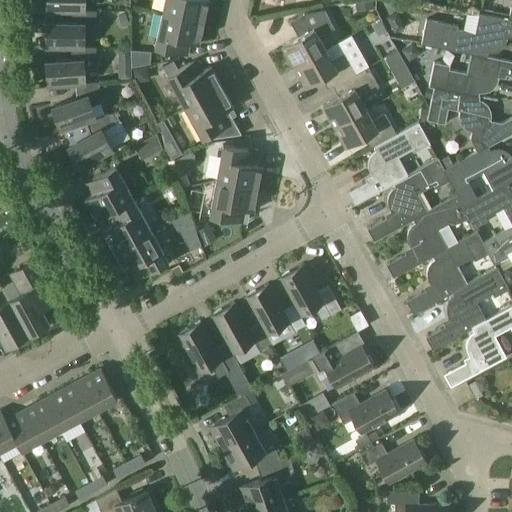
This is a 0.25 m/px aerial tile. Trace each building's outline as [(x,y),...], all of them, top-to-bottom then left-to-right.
[(46,0),(47,10),(72,11),(84,11),(84,10),(84,0),(46,0)] [(164,0),(162,14),(203,23),(208,0),(207,0),(164,0)] [(46,46),(71,47),(84,47),(84,46),(84,23),(96,23),(96,10),(84,10),(84,11),(72,11),(72,23),(46,23),(46,46)] [(302,30),(304,33),(282,46),(294,66),(325,49),(319,38),(334,29),(324,10),(305,13),(290,22),(293,27),(302,30)] [(458,25),(426,19),(421,44),(470,54),(470,53),(487,56),(488,53),(494,52),(499,50),(504,46),(506,40),(508,34),(511,34),(511,19),(508,19),(479,13),(475,33),(457,29),(458,25)] [(154,49),(179,55),(182,42),(198,46),(203,23),(162,14),(154,49)] [(47,85),(75,84),(85,83),(85,82),(83,60),(96,59),(96,47),(84,46),(84,47),(71,47),(71,60),(46,62),(47,85)] [(333,85),(339,83),(355,73),(344,53),(331,60),(325,49),(294,66),(305,87),(328,75),(333,85)] [(396,49),(384,56),(390,67),(402,60),(396,49)] [(429,86),(433,87),(434,87),(479,96),(479,95),(479,92),(486,92),(491,90),(496,85),(498,80),(499,73),(511,75),(511,60),(487,56),(470,53),(470,54),(466,72),(449,69),(450,65),(434,62),(429,86)] [(167,75),(185,107),(222,86),(210,66),(196,73),(190,62),(167,75)] [(322,105),(334,126),(366,109),(359,97),(379,86),(367,66),(355,73),(339,83),(345,93),(322,105)] [(60,130),(86,121),(95,117),(91,106),(102,102),(100,93),(99,81),(85,82),(85,83),(75,84),(76,99),(52,107),(60,130)] [(185,107),(202,139),(208,135),(209,137),(234,134),(241,134),(228,110),(233,107),(222,86),(185,107)] [(480,141),(484,147),(484,148),(488,145),(488,146),(511,132),(511,116),(496,125),(489,124),(491,116),(490,109),(486,103),(479,99),(480,95),(479,95),(479,96),(434,87),(433,87),(427,120),(445,123),(448,108),(459,110),(458,117),(460,124),(465,129),(471,132),(470,139),(480,141)] [(368,135),(374,145),(396,133),(384,112),(372,119),(366,109),(334,126),(346,147),(368,135)] [(68,146),(79,167),(112,149),(112,148),(130,138),(121,120),(113,125),(108,112),(95,117),(86,121),(90,134),(68,146)] [(162,119),(156,122),(161,131),(161,132),(168,128),(162,119)] [(354,204),(394,183),(393,182),(408,174),(407,174),(409,173),(398,152),(413,143),(415,147),(428,140),(418,121),(396,133),(374,145),(373,146),(376,150),(371,154),(368,159),(368,165),(369,171),(373,178),(347,192),(354,204)] [(134,146),(141,160),(163,149),(157,134),(134,146)] [(223,144),(216,180),(258,188),(262,165),(246,162),(249,149),(223,144)] [(511,179),(511,157),(511,155),(507,151),(502,148),(496,147),(490,149),(488,146),(488,145),(484,148),(484,147),(444,169),(443,169),(447,176),(449,180),(455,191),(457,194),(463,205),(476,198),(468,184),(466,180),(482,171),(492,189),(493,190),(507,182),(508,182),(511,179)] [(374,241),(413,219),(427,211),(427,210),(429,209),(418,188),(433,180),(435,183),(447,176),(443,169),(444,169),(438,158),(409,173),(407,174),(408,174),(393,182),(394,183),(395,186),(390,190),(388,196),(387,202),(389,208),(392,214),(367,228),(374,241)] [(109,212),(132,199),(114,166),(91,179),(98,191),(83,199),(95,220),(109,212)] [(209,216),(235,221),(238,208),(253,211),(258,188),(216,180),(209,216)] [(499,205),(511,226),(511,225),(511,184),(509,185),(508,182),(507,182),(493,190),(492,189),(476,198),(463,205),(467,213),(469,216),(468,217),(473,224),(485,218),(484,214),(499,205)] [(0,210),(11,204),(0,184),(0,210)] [(393,277),(433,255),(432,255),(447,247),(447,246),(448,245),(437,224),(453,216),(455,219),(467,213),(463,205),(457,194),(429,209),(427,210),(427,211),(413,219),(415,222),(410,226),(407,232),(407,238),(409,244),(412,250),(386,264),(393,277)] [(112,251),(149,231),(132,199),(109,212),(115,223),(101,230),(112,251)] [(187,210),(169,220),(172,228),(181,232),(193,226),(187,210)] [(494,264),(495,264),(509,256),(507,252),(511,249),(511,225),(511,226),(483,241),(487,249),(489,253),(488,253),(494,264)] [(413,313),(452,292),(452,291),(467,283),(466,283),(468,282),(457,261),(472,252),(474,256),(487,249),(483,241),(477,230),(448,245),(447,246),(447,247),(432,255),(433,255),(434,258),(430,262),(427,268),(426,274),(428,280),(432,286),(406,300),(413,313)] [(149,231),(112,251),(123,272),(132,267),(134,272),(133,272),(137,279),(166,263),(149,231)] [(9,300),(27,334),(49,322),(41,309),(57,300),(35,260),(11,274),(22,293),(9,300)] [(293,304),(300,315),(314,307),(321,319),(340,308),(327,285),(317,291),(303,265),(279,278),(293,304)] [(432,349),(472,328),(472,327),(486,319),(488,318),(476,297),(492,289),(494,292),(507,285),(497,266),(468,282),(466,283),(467,283),(452,291),(452,292),(454,295),(449,299),(446,304),(446,310),(448,316),(451,323),(425,337),(432,349)] [(259,322),(266,334),(289,321),(294,331),(305,324),(300,315),(293,304),(283,310),(268,284),(245,297),(259,322)] [(0,334),(6,346),(27,334),(9,300),(0,305),(0,334)] [(225,341),(232,352),(255,340),(260,349),(271,343),(266,334),(259,322),(249,328),(235,303),(211,316),(225,341)] [(443,374),(450,386),(506,356),(495,335),(511,327),(511,329),(511,304),(488,318),(486,319),(472,327),(472,328),(474,331),(469,335),(466,340),(466,347),(467,352),(471,359),(443,374)] [(348,317),(357,332),(369,325),(360,310),(348,317)] [(211,364),(218,376),(239,365),(232,352),(225,341),(215,347),(201,321),(177,334),(198,371),(211,364)] [(324,365),(336,387),(373,367),(360,343),(344,353),(337,342),(281,373),(288,385),(324,365)] [(101,368),(81,378),(97,408),(117,398),(101,368)] [(62,389),(78,418),(97,408),(81,378),(62,389)] [(43,399),(59,429),(78,418),(62,389),(43,399)] [(353,418),(362,433),(399,412),(386,389),(360,403),(354,392),(333,404),(344,423),(353,418)] [(321,391),(305,401),(312,412),(328,403),(321,391)] [(209,427),(221,448),(256,428),(244,408),(251,404),(245,394),(224,405),(229,416),(209,427)] [(24,409),(40,439),(59,429),(43,399),(24,409)] [(24,409),(6,419),(5,419),(17,441),(21,449),(40,439),(24,409)] [(17,441),(5,419),(6,419),(1,410),(0,410),(0,449),(10,444),(17,441)] [(253,458),(257,468),(279,458),(273,446),(268,449),(256,428),(221,448),(233,469),(253,458)] [(376,459),(389,482),(426,462),(413,438),(387,453),(381,442),(360,454),(367,465),(376,459)] [(126,462),(131,470),(145,462),(141,454),(126,462)] [(240,487),(248,509),(285,496),(277,474),(284,472),(279,458),(257,468),(261,479),(240,487)] [(112,470),(116,477),(131,470),(126,462),(112,470)] [(89,483),(93,491),(107,483),(103,475),(89,483)] [(75,490),(79,498),(93,491),(89,483),(75,490)] [(159,511),(160,511),(150,488),(121,500),(116,487),(96,498),(101,511),(159,511)] [(447,511),(448,504),(419,504),(419,491),(387,490),(387,503),(394,503),(394,511),(447,511)] [(51,503),(55,511),(70,504),(65,495),(51,503)] [(290,511),(285,496),(248,509),(248,511),(290,511)] [(37,511),(55,511),(51,503),(37,511)]
